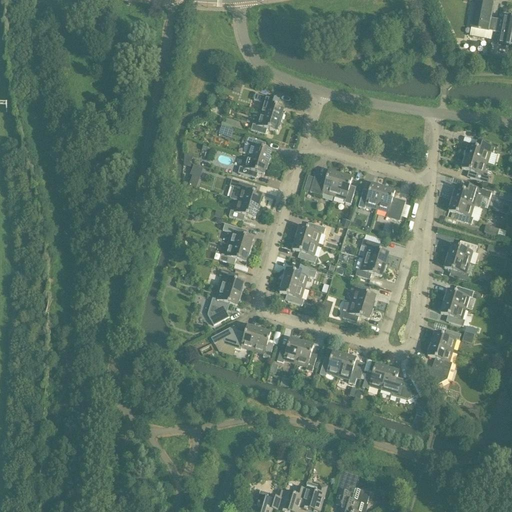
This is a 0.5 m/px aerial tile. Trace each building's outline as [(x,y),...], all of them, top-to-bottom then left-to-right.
[(494,32),(497,20),(491,18),(493,3),(483,1),(483,0),(464,0),(472,1),(471,0),(475,0),(476,0),(470,28),(471,28),(469,36),(491,40),(492,32),(494,32)] [(503,21),(497,20),(494,32),(500,33),(498,45),(511,47),(511,18),(503,17),(503,21)] [(263,104),(259,115),(282,122),(284,116),(282,116),(284,110),(276,108),(277,106),(278,106),(280,101),(279,101),(280,100),(280,99),(279,99),(279,98),(278,97),(277,97),(276,97),(275,98),(274,99),(274,101),(256,95),(254,101),(263,104)] [(280,128),(282,122),(259,115),(256,126),(253,126),(251,132),(265,136),(267,131),(277,133),(279,128),(280,128)] [(232,138),(236,123),(224,120),(220,135),(232,138)] [(249,147),(246,158),(269,165),(271,159),(269,158),(271,153),(261,150),(263,144),(248,139),(247,146),(249,147)] [(466,152),(464,158),(486,165),(490,154),(493,155),(495,149),(482,145),(483,144),(483,143),(483,142),(483,141),(482,141),(481,140),(480,140),(479,140),(478,141),(477,142),(475,149),(469,147),(467,153),(466,152)] [(269,165),(246,158),(243,169),(240,168),(238,175),(255,180),(257,174),(264,176),(266,170),(267,171),(269,165)] [(484,174),(486,165),(464,158),(462,165),(463,165),(461,171),(471,174),(469,179),(484,184),(488,185),(488,184),(488,182),(488,181),(488,179),(487,176),(485,175),(484,174)] [(203,170),(194,167),(190,176),(200,180),(203,170)] [(334,198),(341,175),(335,173),(334,175),(329,173),(326,183),(314,179),(310,194),(322,197),(323,195),(334,198)] [(347,177),(341,175),(334,198),(345,201),(344,204),(350,206),(355,192),(349,190),(352,180),(346,178),(347,177)] [(254,188),(232,181),(230,187),(235,189),(231,200),(237,202),(260,209),(261,203),(260,202),(262,196),(252,194),(254,188)] [(377,211),(383,188),(377,186),(377,188),(371,186),(368,196),(363,194),(358,208),(364,210),(365,207),(377,211)] [(474,208),(479,210),(483,198),(480,197),(482,191),(467,187),(465,193),(456,190),(454,195),(453,195),(451,201),(474,208)] [(389,190),(383,188),(377,211),(388,214),(386,219),(399,223),(404,206),(395,204),(396,201),(393,200),(395,193),(389,191),(389,190)] [(487,209),(490,199),(484,198),(481,208),(487,209)] [(470,219),(474,208),(451,201),(449,207),(450,208),(448,213),(458,216),(457,222),(471,226),(473,220),(470,219)] [(258,215),(260,209),(237,202),(234,213),(231,212),(229,218),(243,223),(245,217),(255,220),(256,214),(258,215)] [(231,234),(228,246),(251,252),(252,246),(251,246),(253,240),(243,237),(245,232),(225,225),(223,232),(231,234)] [(296,233),(295,240),(317,246),(321,235),(323,236),(325,230),(311,225),(309,231),(299,228),(298,234),(296,233)] [(484,234),(497,238),(499,231),(486,227),(484,234)] [(314,258),(317,246),(295,240),(293,246),(294,246),(292,252),(302,255),(300,260),(315,265),(317,259),(314,258)] [(367,249),(363,260),(386,267),(388,261),(387,261),(388,255),(379,252),(380,246),(363,241),(361,247),(367,249)] [(448,252),(446,258),(469,265),(472,254),(475,254),(477,248),(463,244),(461,249),(451,246),(449,252),(448,252)] [(251,252),(228,246),(224,257),(222,256),(220,262),(234,267),(236,261),(246,264),(247,258),(249,259),(251,252)] [(505,257),(506,252),(497,249),(495,255),(505,257)] [(466,276),(469,265),(446,258),(444,264),(446,264),(444,270),(451,272),(451,273),(453,277),(452,279),(467,283),(469,277),(466,276)] [(384,273),(386,267),(363,260),(360,272),(357,271),(355,277),(370,281),(371,276),(381,279),(383,273),(384,273)] [(284,276),(282,282),(304,289),(308,278),(314,280),(316,274),(298,268),(296,274),(286,271),(285,277),(284,276)] [(222,278),(219,289),(241,296),(243,290),(242,290),(244,284),(234,281),(236,276),(221,271),(219,277),(222,278)] [(304,289),(282,282),(280,288),(281,289),(279,294),(289,297),(287,303),(302,307),(304,301),(301,300),(304,289)] [(354,292),(350,303),(373,310),(375,304),(374,303),(375,298),(366,295),(367,289),(353,285),(351,291),(354,292)] [(240,302),(241,296),(219,289),(215,301),(213,300),(208,316),(214,327),(229,319),(229,318),(227,320),(224,315),(227,305),(237,308),(238,302),(240,302)] [(444,297),(443,303),(465,310),(469,299),(472,300),(473,293),(459,289),(457,295),(447,292),(446,298),(444,297)] [(371,316),(373,310),(350,303),(347,314),(344,313),(342,320),(357,324),(359,318),(368,321),(370,316),(371,316)] [(462,321),(465,310),(443,303),(441,309),(442,310),(440,315),(450,318),(448,324),(463,328),(465,322),(462,321)] [(234,327),(211,340),(214,346),(221,342),(224,347),(241,352),(242,349),(252,353),(259,330),(253,328),(253,329),(247,328),(244,337),(234,334),(232,329),(234,328),(234,327)] [(463,342),(473,345),(478,330),(468,327),(463,342)] [(265,332),(259,330),(252,353),(264,356),(263,359),(269,361),(274,346),(268,344),(271,335),(265,333),(265,332)] [(432,340),(430,346),(452,353),(456,342),(459,342),(461,336),(446,332),(444,337),(435,335),(433,340),(432,340)] [(295,365),(302,343),(296,341),(296,342),(290,340),(287,350),(281,348),(277,363),(283,365),(284,362),(295,365)] [(308,345),(302,343),(295,365),(306,369),(305,372),(312,374),(316,359),(310,357),(313,348),(308,346),(308,345)] [(449,364),(452,353),(430,346),(428,352),(429,352),(427,358),(437,361),(434,371),(429,374),(428,371),(427,371),(436,387),(447,381),(452,365),(449,364)] [(338,378),(345,356),(339,354),(338,355),(333,353),(330,363),(324,361),(319,376),(326,378),(327,375),(338,378)] [(351,358),(345,356),(338,378),(349,382),(348,385),(354,387),(359,372),(353,370),(356,361),(350,359),(351,358)] [(319,376),(324,361),(320,360),(314,380),(318,382),(320,376),(319,376)] [(380,391),(387,369),(381,367),(381,368),(375,366),(372,376),(367,374),(362,389),(368,391),(369,388),(380,391)] [(393,370),(387,369),(380,391),(392,395),(391,398),(407,402),(418,396),(410,381),(409,381),(411,383),(405,386),(396,384),(396,382),(397,381),(399,373),(393,372),(393,370)] [(306,484),(304,491),(299,510),(305,511),(306,510),(314,511),(319,511),(326,489),(318,486),(317,488),(306,484)] [(298,511),(299,510),(304,491),(296,489),(294,496),(283,493),(280,501),(276,511),(298,511)] [(365,511),(367,507),(366,507),(369,495),(349,489),(347,494),(338,492),(334,506),(339,507),(337,511),(365,511)] [(274,511),(276,511),(280,501),(269,497),(269,496),(260,493),(258,498),(254,497),(250,510),(255,511),(271,511),(274,511)]
